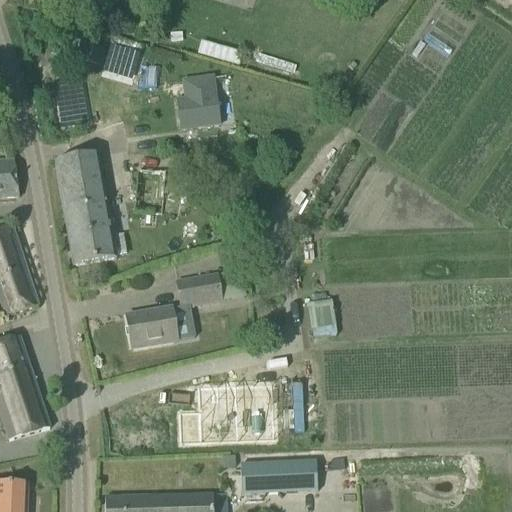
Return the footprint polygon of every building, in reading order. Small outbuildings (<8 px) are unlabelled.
[(201,42),(198,55),(239,64),(242,52),(201,42)] [(88,48),(84,62),(97,66),(101,52),(88,48)] [(218,130),(214,106),(212,106),(209,85),(183,89),(186,106),(177,107),(181,135),(218,130)] [(107,240),(93,158),(54,164),(72,269),(92,265),(111,262),(111,261),(126,258),(122,237),(107,240)] [(0,200),(18,200),(14,163),(0,164),(0,200)] [(136,174),(133,215),(180,217),(184,178),(136,174)] [(37,309),(11,229),(0,232),(0,313),(3,320),(37,309)] [(213,278),(174,285),(178,310),(179,312),(190,310),(218,305),(213,278)] [(178,310),(126,319),(131,351),(195,340),(190,310),(179,312),(178,310)] [(0,381),(28,372),(18,340),(0,346),(0,381)] [(49,431),(28,372),(0,381),(0,426),(6,446),(49,431)] [(234,458),(221,459),(221,471),(235,470),(234,458)] [(315,464),(240,467),(241,498),(316,495),(315,464)] [(0,511),(25,511),(27,486),(0,485),(0,511)] [(222,511),(222,500),(104,500),(103,511),(222,511)]
